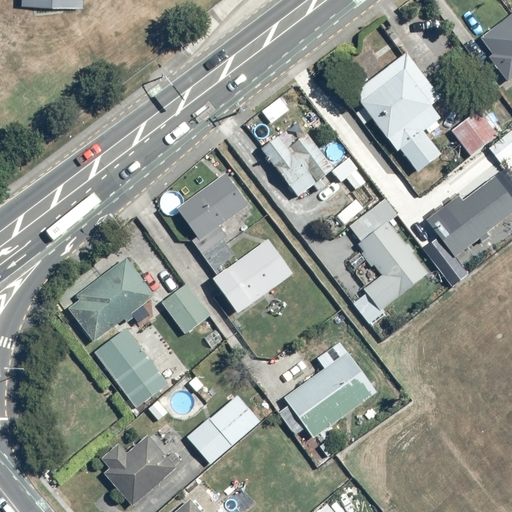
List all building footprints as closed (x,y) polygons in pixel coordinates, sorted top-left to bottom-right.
[(19,0),(20,7),(82,9),(82,0),(19,0)] [(511,14),(480,39),(493,55),(487,59),(505,83),(511,77),(511,14)] [(351,96),(358,106),(354,109),(366,124),(370,121),(394,152),(397,150),(415,174),(439,155),(425,138),(453,117),(450,113),(404,55),(351,96)] [(470,157),(503,130),(484,107),(451,134),(470,157)] [(511,154),(511,129),(487,150),(500,165),(511,154)] [(293,200),(310,188),(323,207),(326,204),(349,188),(363,208),(375,199),(355,171),(357,169),(349,158),(332,171),(305,133),(291,144),(282,132),(262,146),(272,159),(267,163),(293,200)] [(489,237),(486,234),(511,213),(511,182),(502,170),(461,202),(458,199),(424,224),(435,239),(422,249),(452,288),(468,276),(454,258),(477,241),(480,244),(489,237)] [(207,255),(227,240),(219,228),(250,206),(226,173),(177,209),(201,241),(199,243),(207,255)] [(395,217),(383,201),(345,229),(381,277),(361,291),(377,312),(426,275),(387,223),(395,217)] [(227,240),(207,255),(220,273),(212,279),(238,315),(294,274),(267,238),(240,258),(227,240)] [(152,295),(124,259),(76,297),(78,301),(65,311),(90,344),(117,323),(121,327),(135,316),(131,312),(152,295)] [(209,316),(186,285),(162,302),(185,334),(209,316)] [(134,407),(140,415),(151,407),(164,398),(159,392),(171,384),(129,327),(94,352),(134,407)] [(347,354),(338,343),(318,358),(327,370),(285,400),(314,439),(376,393),(347,354)] [(212,463),(234,445),(261,423),(238,396),(211,418),(189,437),(212,463)] [(164,398),(151,407),(161,421),(173,412),(164,398)] [(180,467),(151,435),(130,454),(121,444),(99,464),(137,507),(180,467)] [(197,511),(186,500),(173,511),(197,511)]
